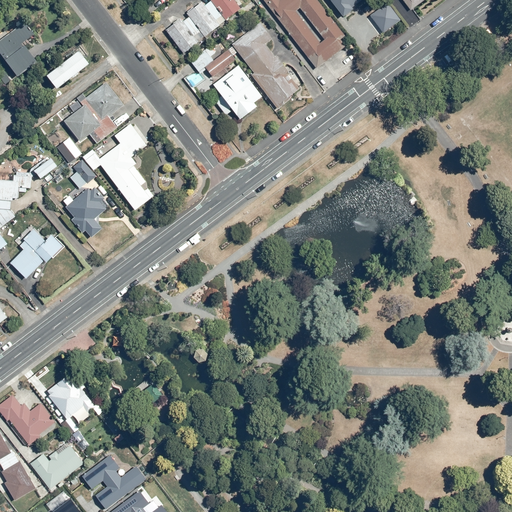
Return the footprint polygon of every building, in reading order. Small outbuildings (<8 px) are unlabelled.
[(211,0),(226,19),(240,8),(234,0),(211,0)] [(262,0),(264,2),(274,15),(276,13),(281,20),(280,21),(316,68),(350,42),(317,0),(262,0)] [(362,0),(330,0),(342,16),(362,0)] [(402,0),(411,11),(425,0),(402,0)] [(224,21),(208,2),(204,5),(201,1),(186,13),(204,37),(224,21)] [(401,19),(387,1),(369,16),(383,34),(401,19)] [(187,17),(183,21),(180,18),(165,30),(183,53),(198,42),(203,38),(187,17)] [(26,22),(14,31),(0,41),(0,52),(21,80),(41,66),(27,48),(39,38),(26,22)] [(271,38),(259,23),(231,45),(254,73),(251,75),(276,107),(301,87),(265,43),(271,38)] [(232,47),(229,49),(228,47),(212,59),(210,56),(216,52),(210,45),(205,49),(190,60),(199,73),(205,69),(212,78),(237,59),(234,55),(236,53),(232,47)] [(88,63),(78,50),(46,75),(56,88),(88,63)] [(212,84),(214,87),(203,96),(210,105),(221,96),(239,119),(255,106),(253,103),(262,96),(238,65),(212,84)] [(85,98),(80,102),(78,99),(68,107),(73,113),(63,121),(79,141),(89,134),(96,143),(117,127),(129,117),(125,112),(112,122),(108,116),(124,104),(106,82),(85,98)] [(148,184),(145,180),(133,165),(135,163),(130,158),(146,145),(130,123),(114,135),(120,143),(99,159),(92,149),(82,157),(92,170),(100,164),(134,210),(149,198),(154,195),(147,185),(148,184)] [(56,165),(50,157),(33,169),(40,178),(56,165)] [(95,178),(80,161),(72,168),(81,177),(88,185),(95,178)] [(0,227),(15,215),(10,208),(10,200),(12,200),(12,198),(18,198),(18,193),(26,193),(27,187),(31,188),(32,172),(14,171),(14,180),(0,179),(0,227)] [(105,198),(100,192),(94,185),(87,190),(86,189),(72,200),(68,196),(62,201),(75,216),(72,218),(83,232),(85,230),(91,236),(101,228),(94,218),(108,207),(102,200),(105,198)] [(24,249),(10,263),(26,278),(43,260),(44,260),(46,262),(63,245),(51,234),(45,240),(33,229),(22,239),(18,243),(24,249)] [(118,335),(114,335),(114,337),(113,344),(122,345),(122,340),(123,336),(118,335)] [(203,348),(196,349),(194,356),(199,361),(206,360),(207,356),(207,353),(205,350),(203,348)] [(50,397),(67,418),(61,423),(71,435),(72,434),(78,441),(84,437),(78,430),(79,428),(70,417),(82,407),(87,414),(96,407),(68,374),(48,390),(52,395),(50,397)] [(163,394),(154,382),(138,393),(143,400),(147,406),(155,400),(163,394)] [(21,404),(13,393),(0,403),(0,411),(7,420),(8,419),(29,444),(39,436),(38,434),(55,421),(40,403),(31,411),(23,402),(21,404)] [(0,464),(3,470),(1,471),(6,480),(4,482),(15,500),(35,488),(14,451),(11,452),(0,433),(0,464)] [(83,462),(70,445),(57,455),(55,452),(47,458),(43,453),(30,463),(50,488),(83,462)] [(105,510),(124,496),(146,479),(136,465),(120,477),(117,474),(110,464),(114,461),(109,455),(82,476),(91,489),(103,480),(107,486),(94,495),(105,510)] [(144,488),(140,491),(139,490),(109,511),(166,511),(163,507),(164,506),(157,496),(153,499),(144,488)] [(38,511),(36,511),(78,511),(80,511),(69,496),(47,511),(38,511)]
